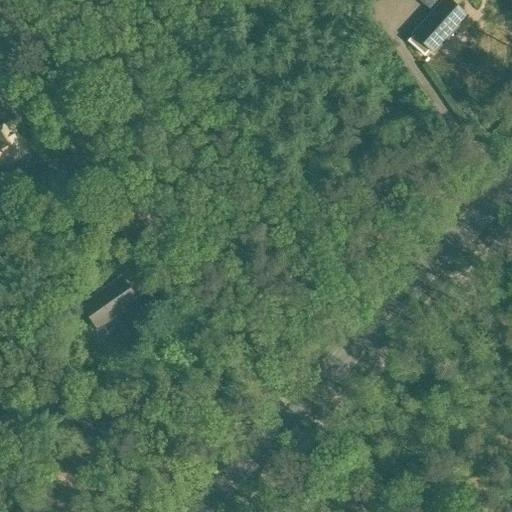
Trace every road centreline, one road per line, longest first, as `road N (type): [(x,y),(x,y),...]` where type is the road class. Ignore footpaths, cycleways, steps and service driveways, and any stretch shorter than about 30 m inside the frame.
road 1 (track): [(307,444),(282,423),(0,14)]
road 2 (secondary): [(197,511),(511,182)]
road 3 (track): [(147,227),(0,326)]
